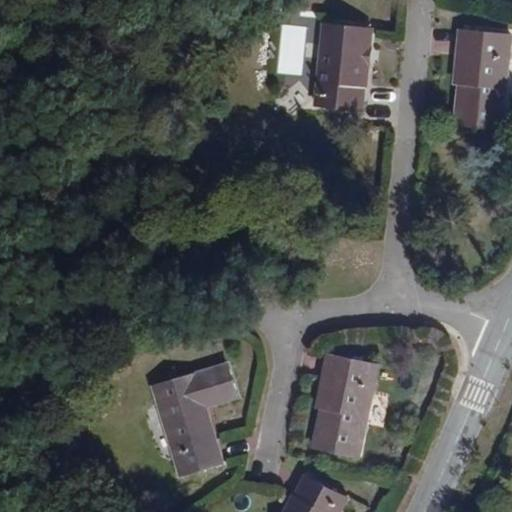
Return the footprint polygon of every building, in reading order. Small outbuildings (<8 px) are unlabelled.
[(323,32),(316,113),(362,117),(370,36),(323,32)] [(467,40),(460,112),(472,113),(479,41),(467,40)] [(472,113),(460,112),(458,134),(505,138),(511,61),(511,43),(479,41),(472,113)] [(335,369),(322,441),(333,442),(348,372),(335,369)] [(333,442),(322,441),(318,460),(365,470),(383,380),(348,372),(333,442)] [(155,402),(183,491),(223,478),(205,423),(238,411),(228,379),(155,402)] [(296,511),(348,511),(307,491),(296,511)]
